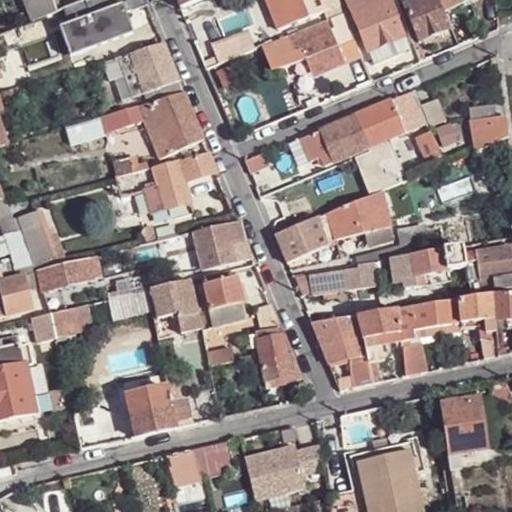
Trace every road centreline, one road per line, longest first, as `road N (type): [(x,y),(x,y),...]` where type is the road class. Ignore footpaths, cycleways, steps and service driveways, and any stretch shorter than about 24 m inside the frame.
road 1 (residential): [(326,408),(0,479)]
road 2 (residential): [(230,157),(488,46)]
road 3 (residential): [(326,408),(230,157)]
road 4 (residential): [(511,368),(326,408)]
road 5 (residential): [(230,157),(163,0)]
